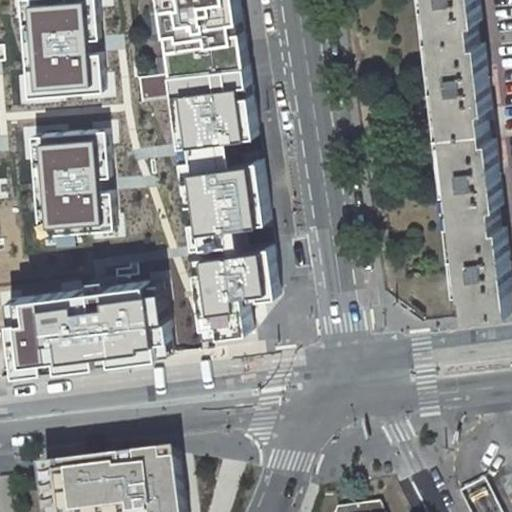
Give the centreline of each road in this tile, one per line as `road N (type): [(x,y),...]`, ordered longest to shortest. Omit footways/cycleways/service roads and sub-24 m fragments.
road 1 (residential): [(343,399),(289,0)]
road 2 (secondary): [(0,437),(343,399)]
road 3 (secondary): [(343,399),(511,383)]
road 4 (residential): [(343,399),(384,411),(400,430),(437,511)]
road 5 (secondary): [(269,511),(290,443),(343,399)]
